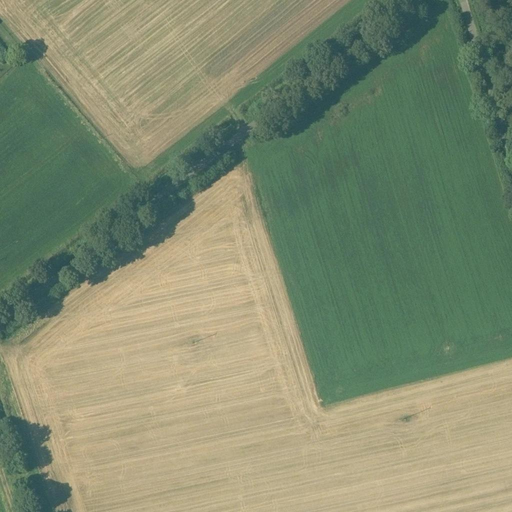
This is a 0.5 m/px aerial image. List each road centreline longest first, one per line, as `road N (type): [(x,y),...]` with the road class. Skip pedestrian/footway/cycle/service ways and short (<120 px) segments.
road 1 (unclassified): [(0,320),(411,0)]
road 2 (unclassified): [(462,0),(511,163)]
